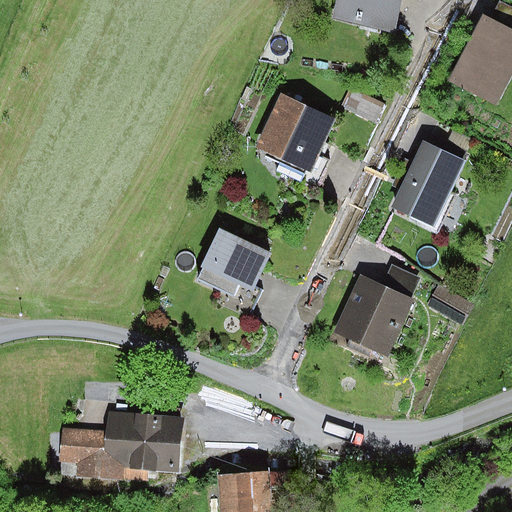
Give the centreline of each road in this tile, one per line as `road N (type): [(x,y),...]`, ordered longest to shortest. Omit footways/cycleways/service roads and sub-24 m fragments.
road 1 (residential): [(269,391),(458,0)]
road 2 (unclassified): [(269,391),(116,336),(32,328),(0,335)]
road 3 (unclassified): [(511,402),(417,432),(349,431),(319,415)]
